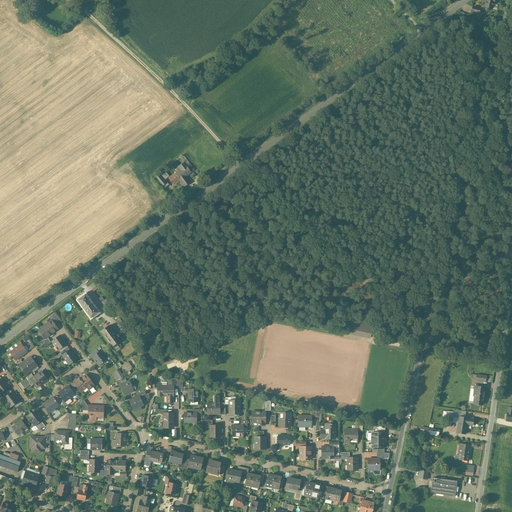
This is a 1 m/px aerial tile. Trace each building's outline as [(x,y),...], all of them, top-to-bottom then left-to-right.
[(194,170),(184,155),(180,158),(184,163),(191,172),(194,170)] [(184,163),(178,167),(181,170),(175,173),(180,180),(185,186),(189,183),(185,177),(191,172),(184,163)] [(175,173),(170,178),(174,184),(180,180),(175,173)] [(160,174),(154,178),(162,186),(167,182),(160,174)] [(95,282),(90,285),(94,291),(99,288),(95,282)] [(95,307),(90,300),(86,294),(77,300),(82,306),(87,313),(91,319),(99,312),(95,307)] [(55,314),(49,318),(51,321),(51,320),(54,324),(59,320),(55,314)] [(51,321),(42,327),(43,328),(39,331),(45,338),(45,339),(47,337),(58,329),(54,324),(51,320),(51,321)] [(372,325),(350,320),(347,333),(370,338),(371,332),(370,332),(372,325)] [(127,330),(121,322),(117,325),(123,333),(127,330)] [(120,341),(109,325),(101,331),(112,347),(120,341)] [(66,344),(60,335),(52,341),(58,350),(66,344)] [(84,349),(89,346),(86,341),(80,344),(84,349)] [(31,342),(26,346),(29,351),(34,347),(31,342)] [(21,344),(10,352),(16,360),(27,352),(21,344)] [(68,347),(60,353),(62,355),(70,350),(68,347)] [(62,355),(66,361),(67,360),(69,363),(76,358),(70,349),(70,350),(62,355)] [(96,355),(93,357),(99,365),(107,360),(101,351),(98,353),(96,355)] [(469,359),(445,354),(444,359),(468,363),(469,359)] [(23,363),(20,365),(24,371),(25,370),(27,373),(31,370),(37,366),(31,357),(23,363)] [(133,369),(130,361),(123,364),(126,372),(133,369)] [(117,381),(124,376),(119,369),(112,374),(117,381)] [(41,371),(30,380),(36,388),(47,379),(41,371)] [(94,385),(86,375),(83,377),(82,376),(80,378),(81,379),(81,380),(86,388),(88,389),(94,385)] [(26,377),(20,382),(23,386),(29,381),(26,377)] [(0,379),(0,393),(8,387),(2,378),(1,378),(0,379)] [(86,388),(81,380),(81,379),(80,378),(74,382),(76,385),(80,390),(81,392),(86,388)] [(127,382),(122,384),(123,387),(122,388),(125,395),(129,394),(128,393),(130,392),(132,391),(130,385),(131,385),(130,381),(127,382)] [(68,386),(59,393),(62,397),(65,401),(74,394),(68,386)] [(169,386),(162,386),(162,396),(167,396),(167,403),(173,403),(173,396),(174,396),(174,387),(173,386),(172,386),(169,386)] [(484,388),(475,386),(473,395),(474,396),(473,404),(482,405),(484,388)] [(198,389),(189,389),(189,402),(198,402),(198,389)] [(10,390),(1,396),(3,399),(4,398),(12,392),(10,390)] [(12,392),(4,398),(7,402),(4,404),(8,408),(18,401),(12,392)] [(53,397),(44,404),(50,412),(59,405),(54,398),(53,397)] [(65,401),(62,397),(59,399),(62,402),(65,407),(67,404),(65,401)] [(135,398),(129,401),(133,409),(143,405),(139,397),(135,398)] [(84,400),(79,404),(83,410),(88,410),(88,405),(87,405),(84,400)] [(231,400),(229,400),(229,404),(229,414),(240,415),(240,400),(231,400)] [(214,403),(208,403),(209,409),(207,409),(207,414),(220,414),(220,403),(219,403),(214,403)] [(102,406),(88,405),(88,410),(88,414),(90,414),(89,420),(96,421),(96,419),(103,419),(104,408),(102,408),(102,406)] [(36,410),(27,416),(34,426),(35,425),(41,421),(43,420),(36,410)] [(265,412),(252,412),(252,422),(252,421),(256,421),(258,422),(258,425),(264,425),(264,422),(265,422),(265,412)] [(168,413),(163,413),(163,414),(163,427),(173,427),(174,413),(168,413)] [(192,413),(184,413),(184,422),(193,422),(193,421),(196,421),(196,422),(197,422),(197,418),(195,418),(195,413),(192,413)] [(290,413),(285,413),(285,420),(279,420),(279,427),(283,427),(283,426),(286,426),(286,427),(287,427),(288,427),(289,427),(289,426),(289,422),(290,422),(290,413)] [(311,416),(298,416),(298,427),(311,427),(311,420),(311,416)] [(460,417),(459,417),(459,418),(457,433),(465,434),(466,424),(472,425),(473,419),(460,417)] [(22,421),(12,427),(15,431),(18,435),(27,428),(22,421)] [(41,421),(35,425),(38,429),(45,426),(41,421)] [(330,425),(325,425),(325,431),(321,431),(321,438),(325,438),(335,438),(335,425),(332,425),(332,424),(330,424),(330,425)] [(212,425),(210,425),(210,428),(210,436),(220,436),(220,425),(212,425)] [(241,425),(232,425),(232,436),(238,436),(239,437),(239,438),(240,438),(241,438),(242,438),(243,437),(243,436),(243,428),(243,425),(241,425)] [(439,430),(420,427),(419,433),(438,436),(439,430)] [(357,429),(344,429),(344,443),(349,444),(349,439),(357,439),(357,444),(357,443),(357,429)] [(4,431),(0,432),(0,442),(6,440),(8,439),(6,434),(5,435),(4,431)] [(15,431),(11,434),(13,440),(20,437),(18,435),(15,431)] [(69,431),(55,431),(54,439),(62,439),(62,444),(65,444),(68,444),(68,438),(69,431)] [(125,434),(117,433),(116,440),(113,440),(113,446),(118,446),(118,445),(124,445),(124,447),(125,447),(125,434)] [(384,433),(371,433),(371,441),(384,441),(384,433)] [(287,435),(278,435),(278,445),(290,445),(290,436),(290,435),(287,435)] [(45,438),(31,437),(31,447),(33,448),(32,451),(40,452),(40,448),(45,448),(45,443),(45,438)] [(257,437),(255,437),(255,449),(266,449),(266,437),(264,437),(257,437)] [(102,439),(91,439),(91,449),(91,450),(102,450),(102,439)] [(470,446),(460,445),(458,459),(468,461),(470,446)] [(339,446),(329,446),(329,448),(322,448),(322,453),(324,453),(324,457),(329,457),(329,460),(339,460),(339,452),(339,446)] [(311,447),(300,447),(300,460),(311,459),(311,455),(310,455),(310,451),(311,451),(311,447)] [(152,452),(147,451),(147,452),(146,452),(146,455),(145,464),(150,465),(151,461),(151,460),(151,459),(153,452),(152,452)] [(183,454),(175,453),(176,452),(171,451),(170,456),(169,455),(169,456),(170,456),(169,461),(176,463),(176,465),(180,466),(183,454)] [(163,454),(152,452),(153,452),(151,459),(151,460),(161,463),(162,459),(163,454)] [(21,462),(0,454),(0,465),(17,472),(21,462)] [(203,458),(190,455),(190,459),(188,466),(196,468),(201,470),(203,458)] [(349,457),(348,457),(348,460),(348,470),(357,470),(357,457),(349,457)] [(377,459),(368,459),(368,470),(379,470),(379,459),(377,459)] [(99,460),(90,460),(90,468),(90,472),(99,473),(99,460)] [(221,463),(209,460),(206,472),(218,475),(220,467),(221,463)] [(125,461),(113,461),(113,470),(120,470),(120,471),(120,472),(125,472),(125,461)] [(474,466),(467,465),(465,472),(473,473),(474,466)] [(51,468),(45,466),(42,474),(49,476),(51,468)] [(245,468),(238,466),(237,471),(241,472),(241,474),(244,474),(245,468)] [(237,471),(228,469),(226,477),(230,478),(230,480),(239,482),(241,474),(241,472),(237,471)] [(428,471),(419,470),(418,478),(427,479),(428,471)] [(14,480),(0,474),(0,481),(12,486),(14,480)] [(36,478),(23,474),(21,481),(38,487),(40,480),(36,478)] [(248,474),(247,474),(246,479),(244,487),(245,487),(245,485),(251,486),(251,488),(254,475),(248,474)] [(275,475),(268,474),(265,485),(265,487),(272,488),(275,475)] [(261,477),(254,475),(251,488),(252,486),(258,488),(257,490),(258,490),(259,484),(261,477)] [(281,477),(275,475),(272,488),(278,490),(279,488),(281,478),(281,477)] [(152,478),(143,476),(142,481),(141,485),(151,488),(154,478),(152,478)] [(301,481),(287,478),(285,488),(297,491),(298,491),(299,488),(301,481)] [(457,481),(433,478),(430,493),(455,496),(457,481)] [(308,482),(307,482),(306,488),(305,491),(306,492),(305,495),(311,497),(314,484),(308,482)] [(171,483),(169,483),(168,485),(166,492),(175,495),(176,490),(177,485),(171,483)] [(69,486),(60,484),(57,495),(59,495),(59,496),(60,496),(61,495),(66,497),(69,486)] [(320,485),(314,484),(311,497),(317,498),(318,494),(319,495),(319,491),(321,486),(320,485)] [(84,485),(83,491),(79,490),(77,499),(85,500),(87,492),(88,486),(84,485)] [(55,489),(46,487),(45,494),(53,496),(55,489)] [(328,487),(327,487),(326,494),(325,498),(332,500),(334,489),(328,487)] [(341,490),(334,489),(332,500),(338,502),(339,502),(340,498),(341,490)] [(119,494),(109,491),(109,492),(110,492),(107,504),(116,506),(119,494)] [(352,494),(345,492),(343,499),(343,501),(347,502),(348,499),(351,500),(352,494)] [(250,495),(239,493),(242,494),(242,497),(245,497),(244,501),(248,502),(249,501),(250,495)] [(242,497),(236,495),(233,505),(242,507),(244,501),(245,497),(242,497)] [(149,503),(144,502),(144,501),(143,501),(140,500),(138,509),(148,511),(150,503),(149,503)] [(255,502),(253,501),(253,502),(251,511),(256,511),(260,511),(262,504),(255,502)] [(371,511),(373,503),(362,501),(360,508),(361,508),(361,511),(371,511)] [(10,511),(13,506),(3,503),(0,511),(1,511),(0,511),(10,511)]
